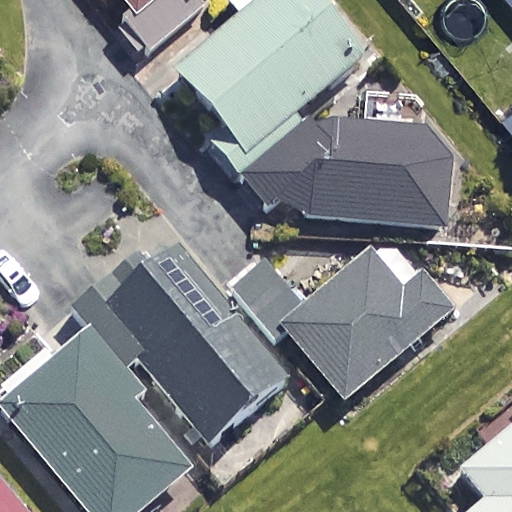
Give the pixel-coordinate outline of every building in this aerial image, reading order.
[(206,0),(114,0),(134,25),(164,0),(186,0),(195,10),(206,0)] [(364,65),(301,0),(271,0),(178,90),(234,148),(220,162),(241,184),(364,65)] [(418,150),(305,143),(271,177),(268,221),(322,224),(321,233),(444,240),(448,170),(418,150)] [(289,397),(184,267),(125,314),(110,296),(90,312),(210,461),(289,397)] [(402,308),(371,271),(283,346),(344,417),(449,328),(420,293),(402,308)] [(158,511),(191,488),(91,352),(0,418),(0,423),(64,511),(158,511)] [(511,511),(511,441),(462,483),(485,511),(511,511)] [(0,511),(12,511),(0,496),(0,511)]
